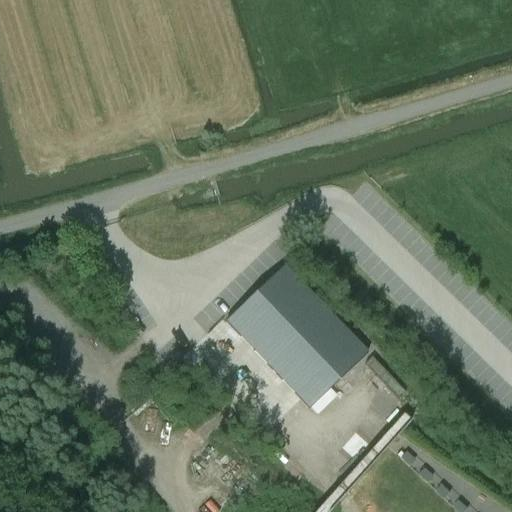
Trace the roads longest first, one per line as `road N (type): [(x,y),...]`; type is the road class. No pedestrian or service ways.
road 1 (unclassified): [(0,226),(511,83)]
road 2 (unknown): [(89,202),(127,251),(171,266),(318,218),(341,221),(365,233),(511,377)]
